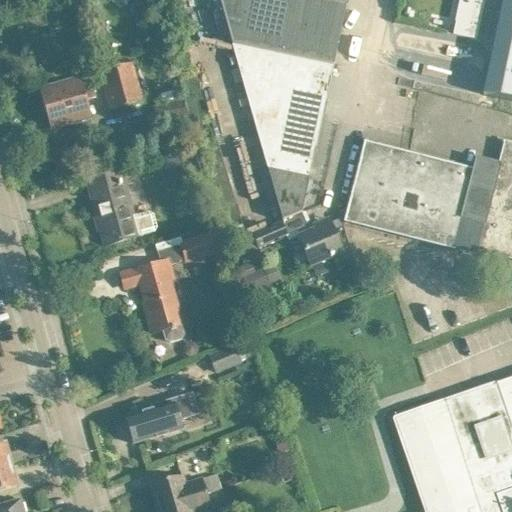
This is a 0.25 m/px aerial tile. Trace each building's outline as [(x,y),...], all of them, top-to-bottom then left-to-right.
[(218,0),(232,46),(333,68),(346,5),(322,0),(218,0)] [(472,0),(469,16),(467,23),(456,20),(452,35),(476,40),(484,0),(472,0)] [(511,0),(502,0),(492,47),(511,51),(511,0)] [(333,68),(232,46),(282,221),(282,222),(281,222),(252,234),(259,250),(287,237),(305,229),(306,224),(301,213),(309,179),(308,179),(315,148),(333,68)] [(511,51),(492,47),(482,96),(511,102),(511,51)] [(134,69),(99,78),(108,111),(143,101),(134,69)] [(89,79),(59,87),(40,92),(50,128),(91,116),(86,100),(94,98),(89,79)] [(181,113),(178,100),(152,107),(155,119),(181,113)] [(343,222),(363,227),(454,251),(506,264),(507,259),(511,259),(511,143),(504,142),(498,166),(482,161),(474,166),(473,169),(364,142),(343,222)] [(120,172),(106,175),(87,181),(105,247),(138,238),(137,236),(154,232),(156,228),(153,214),(148,212),(132,216),(120,172)] [(288,241),(294,256),(304,251),(311,267),(312,267),(315,273),(319,275),(327,273),(330,267),(327,260),(343,253),(337,242),(329,223),(288,241)] [(241,226),(232,229),(236,242),(245,238),(241,226)] [(178,243),(184,264),(212,256),(217,274),(230,271),(219,232),(178,243)] [(253,261),(236,267),(240,277),(248,297),(282,284),(274,264),(256,271),(253,261)] [(169,262),(140,270),(121,276),(125,289),(140,284),(149,313),(147,314),(152,334),(162,331),(164,340),(169,343),(182,340),(184,335),(169,281),(174,279),(169,262)] [(248,340),(234,346),(240,362),(254,356),(248,340)] [(196,345),(191,343),(184,345),(182,350),(184,355),(188,357),(195,355),(198,351),(196,345)] [(208,356),(215,375),(241,364),(240,362),(234,346),(208,356)] [(255,380),(251,372),(244,374),(248,383),(255,380)] [(511,511),(511,378),(394,419),(425,511),(511,511)] [(368,382),(350,388),(355,402),(373,396),(368,382)] [(179,421),(199,416),(193,394),(158,405),(159,410),(126,420),(133,445),(167,434),(182,430),(179,421)] [(278,454),(289,451),(285,437),(274,440),(278,454)] [(0,469),(10,466),(4,445),(0,446),(0,469)] [(0,469),(0,491),(16,487),(10,466),(0,469)] [(150,486),(157,509),(209,494),(209,493),(219,490),(215,476),(184,485),(182,477),(150,486)] [(209,494),(157,509),(157,511),(201,511),(210,510),(207,500),(211,498),(209,494)] [(0,511),(22,511),(20,501),(0,506),(0,511)]
